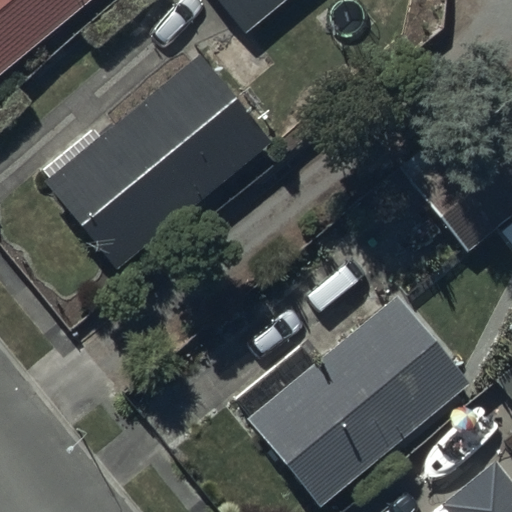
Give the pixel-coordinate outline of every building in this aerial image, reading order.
[(0,0),(0,77),(91,0),(0,0)] [(207,0),(241,38),(285,0),(207,0)] [(230,107),(192,59),(39,190),(105,275),(264,151),(246,127),(255,120),(239,100),(230,107)] [(463,260),(511,217),(511,125),(506,118),(412,200),(463,260)] [(325,511),(465,390),(390,304),(322,361),(306,344),(237,404),(249,418),(239,426),(314,511),(325,511)] [(511,334),(511,367),(490,385),(511,411),(511,327),(508,330),(511,334)] [(511,511),(511,492),(490,466),(437,508),(440,511),(511,511)]
